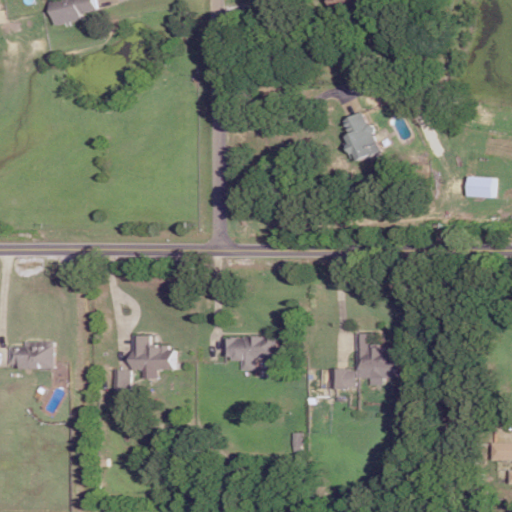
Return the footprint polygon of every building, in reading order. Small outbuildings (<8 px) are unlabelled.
[(52,0),(57,21),(100,12),(97,0),(52,0)] [(359,159),(383,149),(366,109),(346,118),(352,132),(348,134),(359,159)] [(496,195),(497,176),(471,175),(470,194),(496,195)] [(359,376),(372,376),(372,383),(385,382),(385,376),(397,375),(397,352),(386,352),(386,343),(375,344),(375,331),(359,331),(359,376)] [(153,333),(135,333),(135,367),(145,367),(145,376),(160,376),(160,368),(176,367),(176,344),(153,344),(153,333)] [(278,355),(277,334),(226,335),(227,357),(243,356),(244,368),(257,368),(257,356),(278,355)] [(57,339),(28,339),(28,344),(13,344),(13,363),(24,363),(25,367),(57,366),(57,339)] [(358,367),(334,366),(333,385),(357,386),(358,367)] [(133,367),(117,367),(116,387),(132,388),(133,367)]
